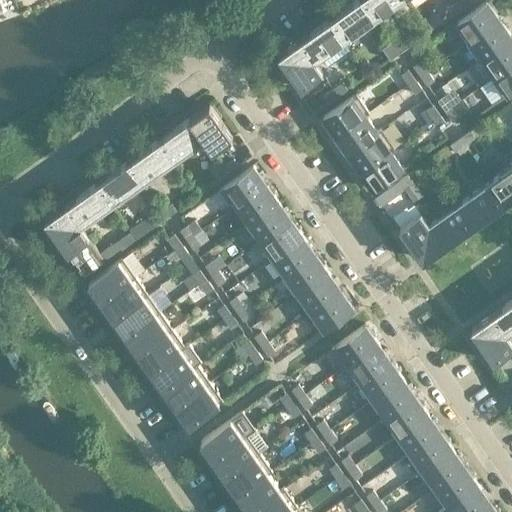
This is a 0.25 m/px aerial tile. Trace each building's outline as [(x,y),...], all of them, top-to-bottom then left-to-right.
[(376,17),(364,0),(355,0),(330,18),(345,39),(376,17)] [(399,0),(364,0),(376,17),(384,28),(395,20),(387,9),(399,0)] [(500,18),(487,0),(485,0),(486,1),(453,24),(466,42),(500,18)] [(463,7),(458,1),(448,8),(453,14),(463,7)] [(438,13),(426,21),(431,29),(443,21),(438,13)] [(345,39),(330,18),(299,40),(314,61),(314,60),(345,39)] [(511,36),(511,35),(500,18),(466,42),(479,60),(483,58),(483,57),(511,36)] [(511,62),(511,36),(483,57),(483,58),(495,74),(495,75),(511,62)] [(406,38),(396,45),(400,51),(410,44),(406,38)] [(314,61),(299,40),(279,54),(302,86),(323,72),(314,60),(314,61)] [(400,51),(396,45),(386,51),(390,58),(400,51)] [(427,70),(421,60),(414,64),(421,74),(427,70)] [(511,90),(511,62),(495,75),(495,74),(491,77),(504,96),(511,90)] [(408,68),(402,73),(409,83),(415,78),(408,68)] [(434,79),(427,70),(421,74),(428,84),(434,79)] [(422,88),(415,78),(409,83),(416,93),(422,88)] [(343,82),(333,89),(338,95),(348,88),(343,82)] [(338,95),(333,89),(324,95),(328,102),(338,95)] [(370,111),(356,92),(324,115),(323,114),(322,115),(336,134),(365,113),(366,114),(370,111)] [(445,95),(439,100),(446,109),(452,105),(445,95)] [(233,135),(210,103),(159,138),(174,159),(204,138),(212,150),(233,135)] [(440,113),(433,104),(427,108),(433,118),(440,113)] [(459,115),(452,105),(446,109),(453,119),(459,115)] [(365,113),(336,134),(348,152),(378,131),(377,130),(366,114),(365,113)] [(447,123),(440,113),(433,118),(440,128),(447,123)] [(381,127),(377,130),(378,131),(348,152),(360,169),(390,148),(391,149),(395,146),(381,127)] [(475,136),(470,130),(461,137),(465,143),(475,136)] [(465,143),(461,137),(451,144),(455,150),(465,143)] [(174,159),(159,138),(128,160),(142,181),(174,159)] [(390,148),(360,169),(373,188),(403,167),(391,149),(390,148)] [(234,158),(225,165),(229,172),(239,165),(234,158)] [(142,181),(128,160),(97,182),(111,203),(142,181)] [(267,183),(254,164),(220,188),(233,206),(267,183)] [(229,172),(225,165),(215,172),(219,179),(229,172)] [(511,195),(511,165),(491,180),(505,201),(511,195)] [(413,180),(408,174),(398,181),(403,187),(413,180)] [(505,201),(491,180),(460,202),(474,222),(505,201)] [(403,187),(398,181),(389,187),(393,194),(403,187)] [(414,181),(405,187),(412,197),(421,191),(414,181)] [(111,203),(97,182),(46,218),(85,274),(105,259),(81,224),(111,203)] [(279,200),(267,183),(233,206),(245,224),(279,200)] [(291,218),(279,200),(245,224),(258,242),(262,240),(262,239),(291,218)] [(172,202),(162,209),(167,216),(177,209),(172,202)] [(460,202),(429,223),(429,224),(443,244),(474,222),(460,202)] [(167,216),(162,209),(152,216),(157,223),(167,216)] [(400,226),(423,258),(443,244),(429,224),(429,223),(421,211),(400,226)] [(304,236),(291,218),(262,239),(262,240),(274,256),(274,257),(304,236)] [(194,234),(187,224),(180,229),(187,238),(194,234)] [(121,238),(126,245),(136,238),(131,231),(121,238)] [(175,233),(168,237),(175,247),(182,242),(175,233)] [(201,244),(194,234),(187,238),(194,248),(201,244)] [(316,253),(304,236),(274,257),(274,256),(270,259),(283,277),(316,253)] [(188,252),(182,242),(175,247),(182,257),(188,252)] [(329,271),(316,253),(283,277),(295,295),(329,271)] [(136,275),(123,256),(89,280),(102,299),(136,275)] [(212,259),(205,264),(212,274),(219,269),(212,259)] [(206,278),(200,268),(193,273),(200,282),(206,278)] [(226,279),(219,269),(212,274),(219,284),(226,279)] [(341,289),(329,271),(295,295),(308,313),(312,310),(311,310),(341,289)] [(148,292),(136,275),(102,299),(115,316),(148,292)] [(213,288),(206,278),(200,282),(207,292),(213,288)] [(354,307),(341,289),(311,310),(312,310),(324,328),(354,307)] [(161,310),(148,292),(115,316),(127,334),(161,310)] [(237,295),(230,299),(237,309),(244,305),(237,295)] [(511,329),(511,298),(492,313),(506,334),(507,333),(511,329)] [(231,313),(224,303),(218,308),(225,318),(231,313)] [(250,314),(244,305),(237,309),(244,319),(250,314)] [(173,328),(161,310),(127,334),(139,352),(173,328)] [(238,323),(231,313),(225,318),(232,328),(238,323)] [(506,334),(492,313),(472,327),(495,360),(511,347),(511,340),(507,333),(506,334)] [(379,342),(365,323),(364,323),(364,324),(332,347),(345,365),(379,342)] [(186,346),(173,328),(139,352),(152,369),(182,348),(182,349),(186,346)] [(261,330),(255,335),(262,344),(268,340),(261,330)] [(256,348),(249,339),(243,343),(250,353),(256,348)] [(275,350),(268,340),(262,344),(269,354),(275,350)] [(391,359),(379,342),(345,365),(358,384),(362,381),(361,380),(391,359)] [(182,348),(152,369),(164,387),(194,366),(194,365),(182,349),(182,348)] [(263,358),(256,348),(250,353),(257,363),(263,358)] [(403,377),(391,359),(361,380),(362,381),(374,398),(403,377)] [(197,362),(194,365),(194,366),(164,387),(177,405),(210,381),(197,362)] [(416,395),(403,377),(374,398),(386,416),(416,395)] [(223,399),(210,381),(177,405),(190,424),(191,423),(191,422),(223,399)] [(299,383),(292,388),(299,397),(306,393),(299,383)] [(294,401),(287,392),(280,396),(287,406),(294,401)] [(313,403),(306,393),(299,397),(306,407),(313,403)] [(428,412),(416,395),(386,416),(399,433),(428,412)] [(300,411),(294,401),(287,406),(294,416),(300,411)] [(441,430),(428,412),(399,433),(410,450),(411,451),(441,430)] [(248,434),(235,415),(201,439),(214,457),(248,434)] [(324,418),(317,423),(324,433),(331,428),(324,418)] [(318,437),(311,427),(305,431),(312,441),(318,437)] [(337,438),(331,428),(324,433),(331,442),(337,438)] [(453,448),(441,430),(411,451),(410,450),(407,453),(419,471),(453,448)] [(260,451),(248,434),(214,457),(227,475),(260,451)] [(325,446),(318,437),(312,441),(319,451),(325,446)] [(466,465),(453,448),(419,471),(432,490),(436,487),(436,486),(466,465)] [(273,470),(260,451),(227,475),(239,493),(269,472),(269,473),(273,470)] [(349,454),(342,458),(349,468),(355,464),(349,454)] [(343,472),(336,462),(330,467),(337,477),(343,472)] [(362,473),(355,464),(349,468),(356,478),(362,473)] [(478,483),(466,465),(436,486),(436,487),(448,504),(478,483)] [(269,472),(239,493),(251,510),(281,489),(269,473),(269,472)] [(350,482),(343,472),(337,477),(344,486),(350,482)] [(474,511),(490,501),(478,483),(448,504),(454,511),(474,511)] [(284,486),(281,489),(251,510),(252,511),(286,511),(294,507),(294,508),(298,505),(284,486)] [(373,489),(367,494),(374,503),(380,499),(373,489)] [(368,507),(361,498),(355,502),(362,511),(368,507)] [(382,511),(387,509),(380,499),(374,503),(379,511),(382,511)] [(498,511),(490,501),(474,511),(498,511)]
